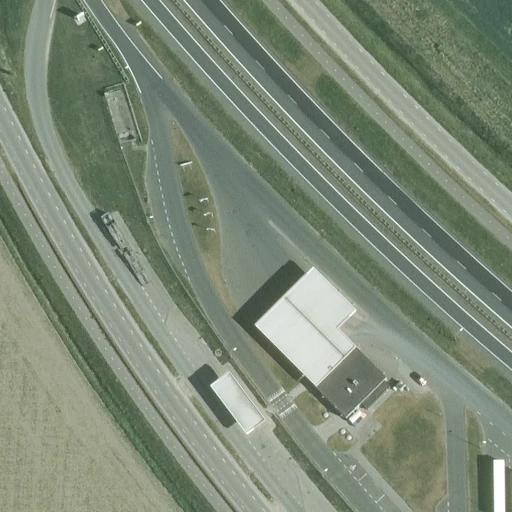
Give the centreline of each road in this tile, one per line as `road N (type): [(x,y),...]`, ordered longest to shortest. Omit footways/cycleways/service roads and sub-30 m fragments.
road 1 (trunk): [(149,0),(290,155),(511,363)]
road 2 (secondary): [(0,120),(117,327),(253,511)]
road 3 (trunk): [(511,311),(393,204),(200,0)]
road 4 (tertiary): [(302,0),(511,209)]
